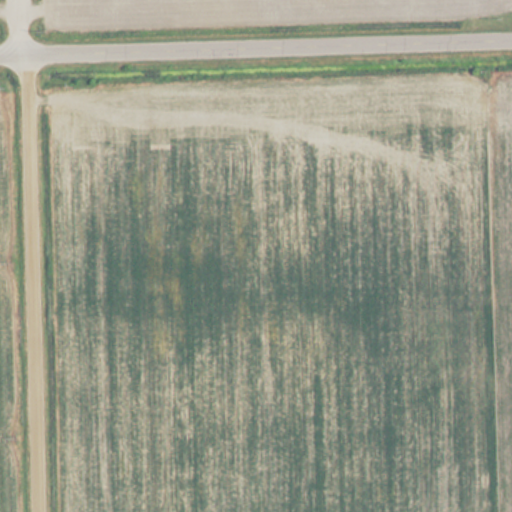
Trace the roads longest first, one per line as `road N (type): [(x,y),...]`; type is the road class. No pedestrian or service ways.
road 1 (residential): [(48,511),(32,0)]
road 2 (secondary): [(0,54),(511,39)]
